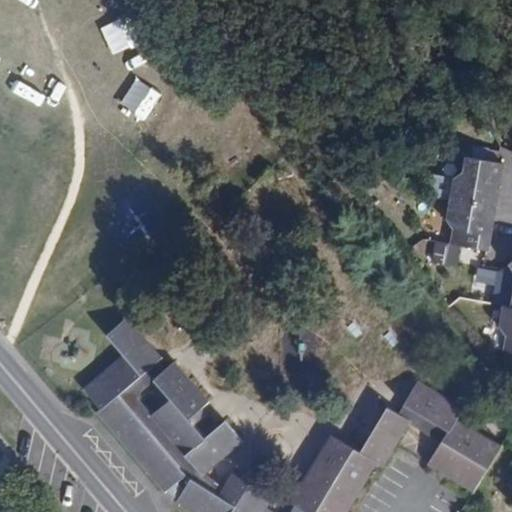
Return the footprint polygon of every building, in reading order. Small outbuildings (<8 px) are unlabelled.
[(453,181),(450,200),(495,208),(499,182),(502,164),(489,161),(465,157),(462,173),(453,181)] [(453,228),(450,244),(478,249),(486,251),(487,251),(491,230),(495,208),(450,200),(446,220),(453,228)] [(486,251),(478,249),(475,266),(483,268),(486,251)] [(499,271),(494,305),(502,307),(511,309),(511,305),(511,267),(509,264),(499,271)] [(504,352),(511,353),(511,308),(511,309),(502,307),(499,325),(506,335),(504,352)] [(137,460),(166,493),(168,492),(176,500),(176,502),(192,511),(264,511),(265,510),(272,499),(232,473),(222,486),(212,481),(206,474),(243,442),(226,421),(205,437),(190,420),(209,402),(174,361),(165,368),(159,362),(162,358),(127,318),(106,336),(122,355),(83,389),(100,408),(97,411),(137,460)] [(363,335),(354,323),(345,330),(355,342),(363,335)] [(286,346),(279,344),(276,351),(283,354),(286,346)] [(500,450),(500,448),(457,422),(463,410),(417,383),(402,406),(447,434),(440,443),(427,466),(472,494),(500,450)] [(359,452),(386,408),(357,391),(330,435),(359,452)] [(210,432),(228,416),(215,401),(196,417),(210,432)] [(447,434),(402,406),(398,415),(410,424),(409,425),(440,443),(447,434)] [(410,424),(398,415),(386,408),(359,452),(330,435),(290,503),(293,506),(289,511),(347,511),(376,465),(382,469),(409,425),(410,424)]
